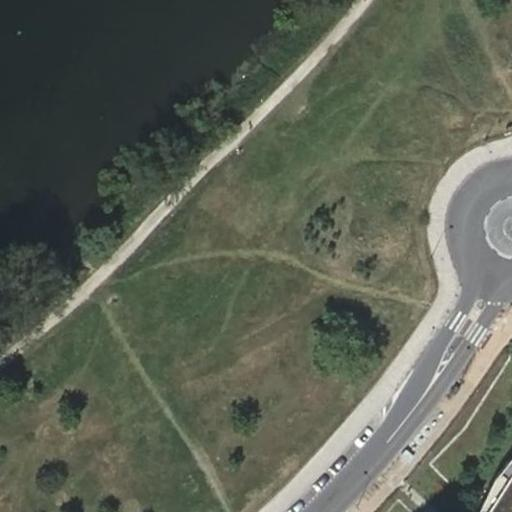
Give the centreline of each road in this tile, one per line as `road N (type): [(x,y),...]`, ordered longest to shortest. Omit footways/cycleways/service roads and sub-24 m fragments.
road 1 (tertiary): [(324,511),(410,412),(499,275)]
road 2 (tertiary): [(511,177),(483,190),(468,220),(474,253),(499,275)]
